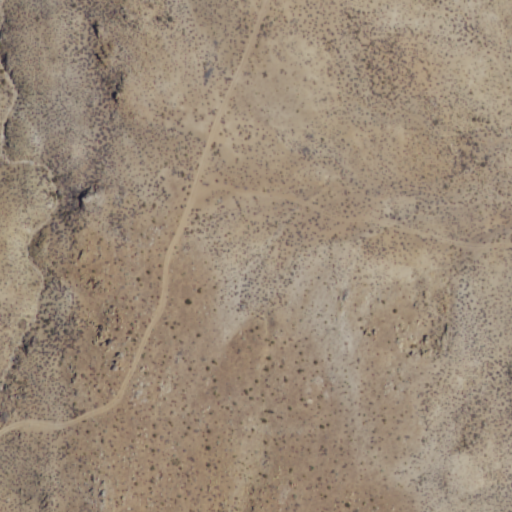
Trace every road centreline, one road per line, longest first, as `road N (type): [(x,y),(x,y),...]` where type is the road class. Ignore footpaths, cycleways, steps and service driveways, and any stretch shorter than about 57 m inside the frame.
road 1 (track): [(0,439),(56,428),(130,390),(160,316),(170,246),(268,0)]
road 2 (track): [(511,234),(200,169)]
